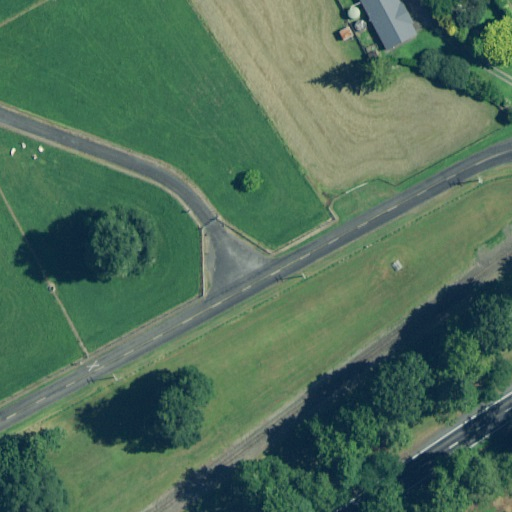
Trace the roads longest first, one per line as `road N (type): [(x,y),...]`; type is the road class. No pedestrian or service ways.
road 1 (unclassified): [(0,421),(511,150)]
road 2 (primary): [(511,408),(356,511)]
